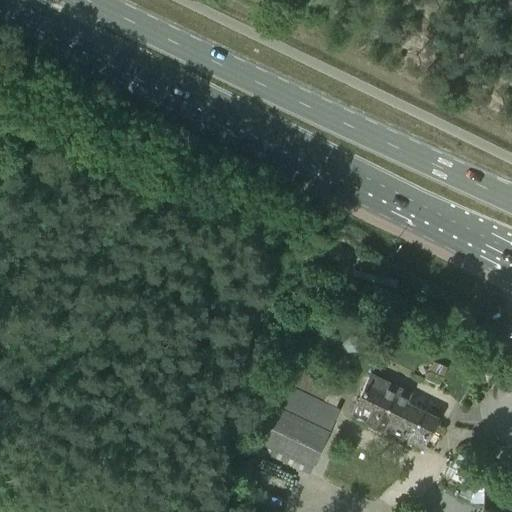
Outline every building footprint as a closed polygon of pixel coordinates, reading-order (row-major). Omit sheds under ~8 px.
[(342,345),(347,352),(355,351),(359,344),(355,337),(346,337),(342,345)] [(326,393),(330,383),(294,371),(291,381),(326,393)] [(370,373),(352,412),(392,433),(407,401),(411,392),(370,373)] [(339,409),(280,381),(270,401),(330,428),(339,409)] [(438,416),(407,401),(392,433),(423,447),(438,416)] [(312,468),(328,434),(330,429),(270,402),(251,439),(312,468)] [(485,467),(457,453),(451,465),(465,472),(458,493),(481,501),(485,467)]
